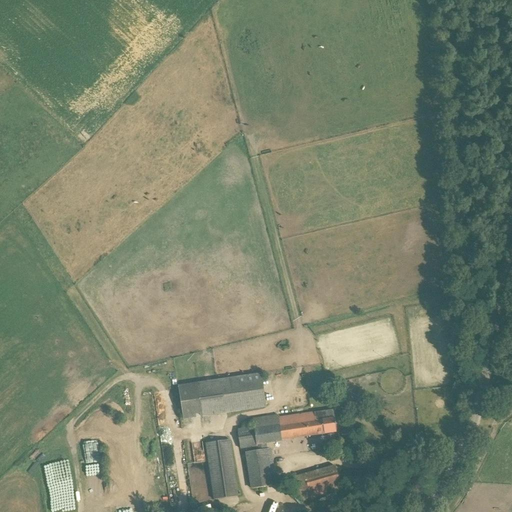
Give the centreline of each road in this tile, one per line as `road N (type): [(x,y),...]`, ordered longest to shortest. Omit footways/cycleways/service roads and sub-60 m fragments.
road 1 (unclassified): [(425,511),(469,444),(511,252)]
road 2 (track): [(469,444),(293,511)]
